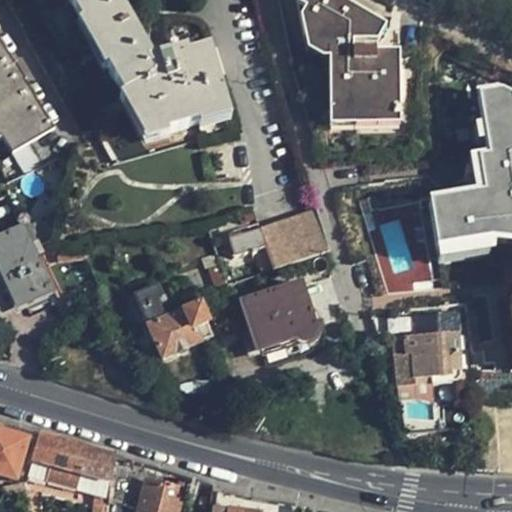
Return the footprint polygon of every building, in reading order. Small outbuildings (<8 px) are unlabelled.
[(210,50),(156,67),(119,0),(68,0),(82,25),(79,27),(104,72),(108,70),(124,99),(121,101),(142,138),(169,131),(169,134),(200,125),(199,122),(229,113),(210,50)] [(321,54),(321,117),(402,117),(401,53),(378,53),(379,42),(386,28),(335,0),(293,0),(293,41),(321,54)] [(0,139),(2,138),(12,154),(53,129),(0,42),(0,139)] [(424,205),(433,254),(487,245),(491,245),(511,246),(511,98),(493,89),(470,93),(476,125),(479,144),(482,158),(472,159),(479,195),(424,205)] [(479,144),(476,125),(468,126),(471,145),(479,144)] [(266,250),(273,272),(329,255),(317,215),(231,240),(237,259),(266,250)] [(0,268),(18,309),(50,294),(22,233),(0,242),(0,268)] [(487,245),(433,254),(435,267),(491,257),(491,245),(487,245)] [(221,265),(208,268),(214,289),(227,285),(221,265)] [(301,284),(240,304),(257,358),(319,339),(301,284)] [(166,319),(159,304),(158,301),(164,299),(158,286),(133,297),(162,364),(201,346),(195,333),(210,326),(200,305),(166,319)] [(415,338),(456,335),(454,314),(414,317),(415,338)] [(415,338),(406,338),(407,357),(394,358),(396,388),(419,387),(418,381),(431,380),(436,380),(437,386),(463,384),(460,335),(456,335),(415,338)] [(407,357),(406,338),(393,339),(394,358),(407,357)] [(309,347),(319,339),(297,346),(309,347)] [(419,387),(396,388),(397,403),(432,401),(431,380),(418,381),(419,387)] [(0,433),(0,478),(15,483),(27,442),(0,433)] [(81,477),(102,484),(114,486),(116,456),(41,435),(33,462),(52,468),(48,483),(76,492),(81,477)] [(150,481),(153,469),(116,456),(114,486),(113,491),(113,503),(143,509),(150,481)] [(142,511),(180,511),(186,490),(150,481),(143,509),(142,511)] [(100,511),(112,511),(113,503),(113,491),(114,486),(102,484),(100,511)]
